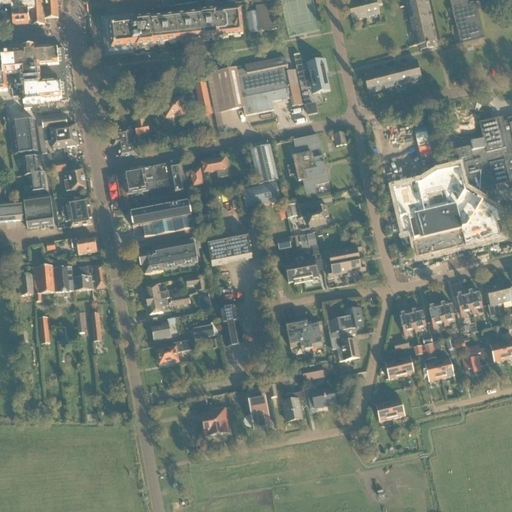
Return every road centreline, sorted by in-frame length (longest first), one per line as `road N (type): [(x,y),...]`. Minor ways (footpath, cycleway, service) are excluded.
road 1 (tertiary): [(159,511),(108,229)]
road 2 (unclassified): [(97,172),(355,117)]
road 3 (residential): [(283,444),(360,424),(388,292)]
road 4 (residential): [(388,292),(355,117)]
road 5 (residential): [(355,117),(511,79)]
road 6 (tertiary): [(97,172),(77,37)]
road 7 (residential): [(388,292),(511,262)]
